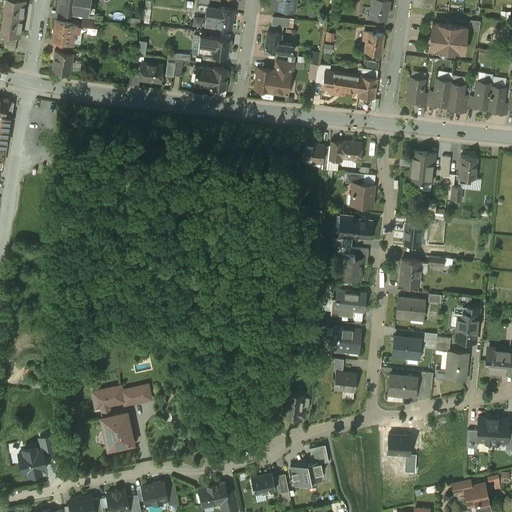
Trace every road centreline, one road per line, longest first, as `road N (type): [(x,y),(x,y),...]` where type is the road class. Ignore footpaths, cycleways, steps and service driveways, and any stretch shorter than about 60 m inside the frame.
road 1 (residential): [(371,417),(279,439),(267,456),(199,472),(175,462),(0,498)]
road 2 (residential): [(387,122),(390,209),(371,417)]
road 3 (tertiary): [(239,105),(29,81)]
road 4 (residential): [(29,81),(0,269)]
road 5 (tertiary): [(387,122),(239,105)]
road 6 (residential): [(511,384),(371,417)]
road 7 (tertiary): [(511,135),(387,122)]
road 8 (residential): [(387,122),(405,0)]
